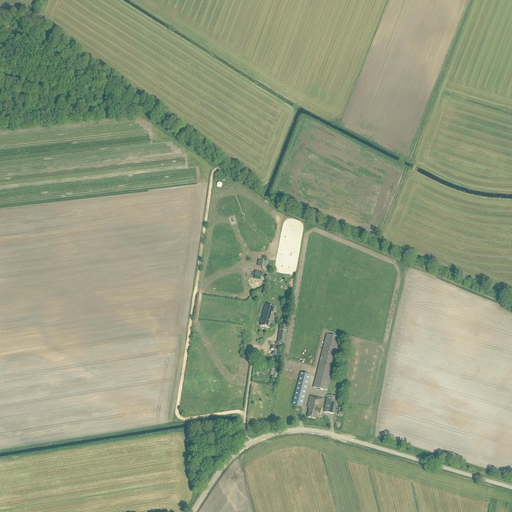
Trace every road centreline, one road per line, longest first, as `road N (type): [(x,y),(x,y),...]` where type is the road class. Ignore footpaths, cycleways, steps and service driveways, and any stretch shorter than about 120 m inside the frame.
road 1 (unclassified): [(191,511),(243,446),(298,429),(511,487)]
road 2 (track): [(216,166),(276,208),(511,306)]
road 3 (track): [(244,412),(184,419),(175,412),(216,166)]
road 4 (track): [(216,166),(27,24),(0,18)]
